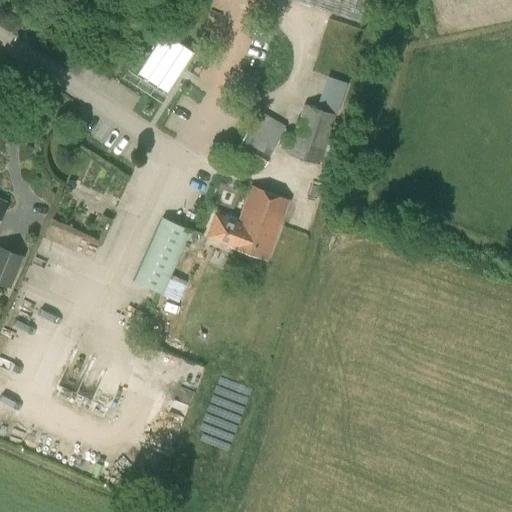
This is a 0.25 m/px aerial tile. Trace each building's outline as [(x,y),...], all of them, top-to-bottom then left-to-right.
[(281,0),(352,21),(358,0),(281,0)] [(163,33),(136,74),(166,94),(193,53),(163,33)] [(315,97),(337,105),(345,83),(323,75),(315,97)] [(334,115),(304,105),(287,154),(317,164),(334,115)] [(283,132),(254,117),(233,154),(262,170),(283,132)] [(205,238),(266,260),(288,200),(251,186),(237,224),(214,215),(205,238)] [(161,294),(190,230),(162,217),(133,282),(161,294)] [(22,259),(0,250),(0,284),(10,289),(22,259)]
